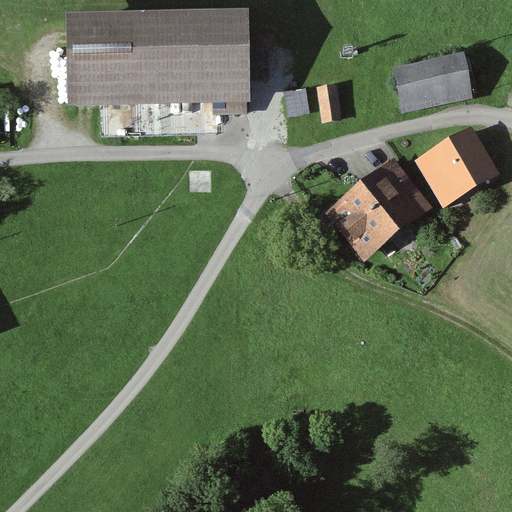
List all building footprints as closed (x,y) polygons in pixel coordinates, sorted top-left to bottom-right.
[(239,23),(68,27),(70,105),(96,104),(211,102),(211,114),(219,114),(241,114),(239,23)] [(391,74),(398,108),(467,94),(461,61),(391,74)] [(316,92),(320,121),(335,119),(331,90),(316,92)] [(305,94),(288,96),(291,118),(308,115),(305,94)] [(415,164),(438,204),(490,173),(466,133),(415,164)] [(331,221),(358,256),(421,206),(390,166),(363,187),(327,216),(331,221)]
